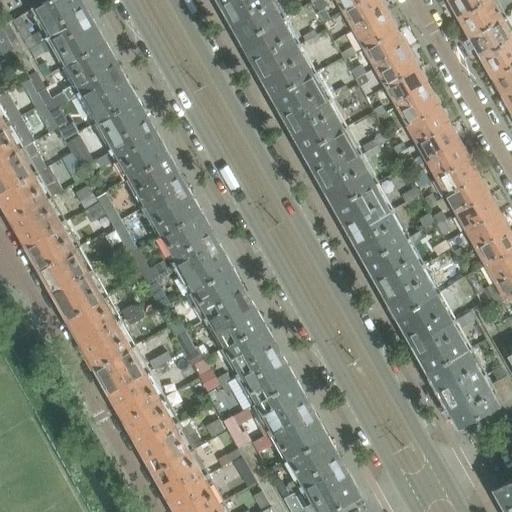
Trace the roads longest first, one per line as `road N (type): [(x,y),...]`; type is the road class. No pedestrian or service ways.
road 1 (secondary): [(127,0),(407,497)]
road 2 (secondary): [(441,473),(173,0)]
road 3 (residential): [(154,511),(15,264)]
road 4 (residential): [(414,0),(511,172)]
